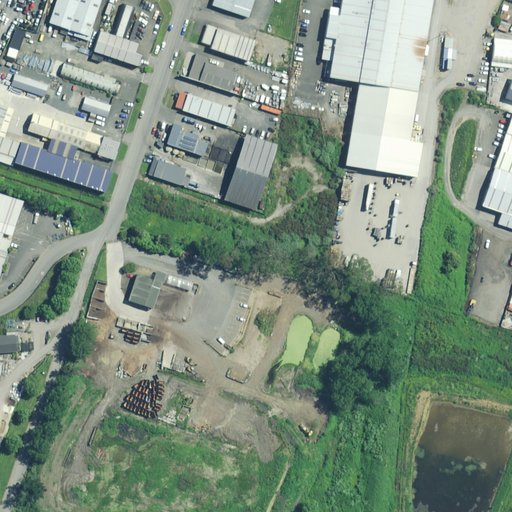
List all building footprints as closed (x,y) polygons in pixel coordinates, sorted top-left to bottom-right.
[(57,0),(50,24),(90,37),(102,0),(57,0)] [(255,0),(215,0),(213,6),(249,18),(255,0)] [(411,143),(434,0),(343,0),(342,10),(331,8),(323,60),(333,61),(330,80),(359,85),(346,167),(419,179),(424,146),(411,143)] [(136,9),(122,4),(111,36),(125,40),(136,9)] [(219,28),(208,25),(202,43),(211,46),(210,50),(249,62),(256,42),(218,30),(219,28)] [(111,36),(101,32),(94,53),(139,68),(142,57),(135,55),(139,45),(125,40),(111,36)] [(74,45),(70,55),(82,59),(86,49),(74,45)] [(209,58),(197,54),(188,79),(231,93),(238,74),(207,64),(209,58)] [(95,57),(93,64),(101,67),(103,60),(95,57)] [(121,82),(64,62),(60,76),(116,95),(121,82)] [(490,81),(503,82),(505,68),(492,66),(490,81)] [(48,86),(15,75),(11,87),(44,98),(48,86)] [(503,82),(490,81),(487,103),(507,106),(510,83),(503,82)] [(236,109),(189,93),(188,93),(181,91),(175,106),(183,109),(231,125),(236,109)] [(111,106),(86,98),(82,110),(107,118),(111,106)] [(0,151),(14,156),(19,142),(0,135),(0,131),(9,106),(0,103),(0,151)] [(104,135),(34,112),(28,130),(51,138),(77,146),(98,153),(104,135)] [(511,119),(483,205),(503,211),(500,223),(511,227),(511,119)] [(182,125),(174,122),(167,143),(204,156),(208,143),(198,140),(200,135),(181,129),(182,125)] [(278,144),(247,133),(225,199),(256,210),(278,144)] [(121,141),(104,135),(98,153),(115,159),(121,141)] [(77,146),(51,138),(47,149),(74,158),(77,146)] [(47,149),(22,141),(15,161),(106,191),(113,171),(74,158),(47,149)] [(160,157),(155,155),(149,174),(181,185),(182,184),(188,186),(191,178),(185,176),(187,168),(159,159),(160,157)] [(24,202),(21,210),(33,214),(36,207),(24,202)] [(38,207),(35,216),(51,222),(54,213),(38,207)] [(3,233),(0,231),(0,275),(11,240),(2,237),(3,233)] [(167,274),(157,270),(154,279),(163,282),(164,283),(167,274)] [(154,279),(137,274),(129,300),(154,308),(163,282),(154,279)] [(193,283),(169,275),(166,283),(191,291),(193,283)] [(0,352),(19,351),(18,336),(15,336),(15,334),(0,335),(0,352)] [(96,348),(81,343),(77,358),(73,369),(89,374),(96,348)]
